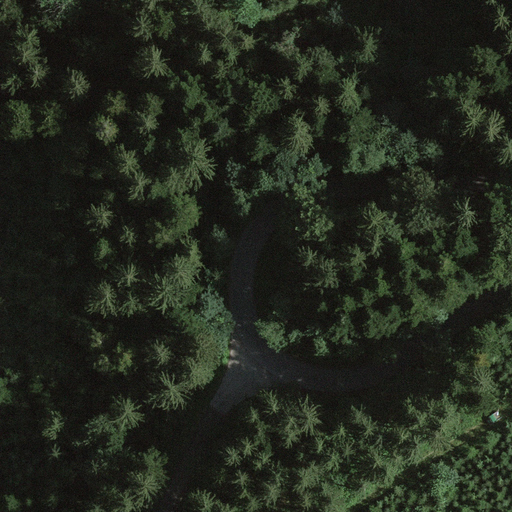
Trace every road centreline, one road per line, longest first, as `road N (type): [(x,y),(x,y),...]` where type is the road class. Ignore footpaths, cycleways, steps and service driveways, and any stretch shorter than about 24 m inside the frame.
road 1 (unclassified): [(511,178),(289,195),(253,236),(241,307),(246,331),(279,366),(337,377),(382,365),(511,288)]
road 2 (track): [(156,511),(211,416),(261,352)]
